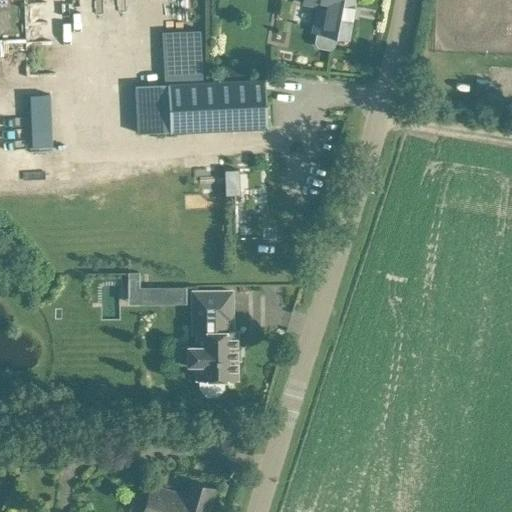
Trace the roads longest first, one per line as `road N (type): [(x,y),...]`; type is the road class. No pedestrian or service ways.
road 1 (unclassified): [(254,511),(380,119),(403,0)]
road 2 (track): [(511,140),(380,119)]
